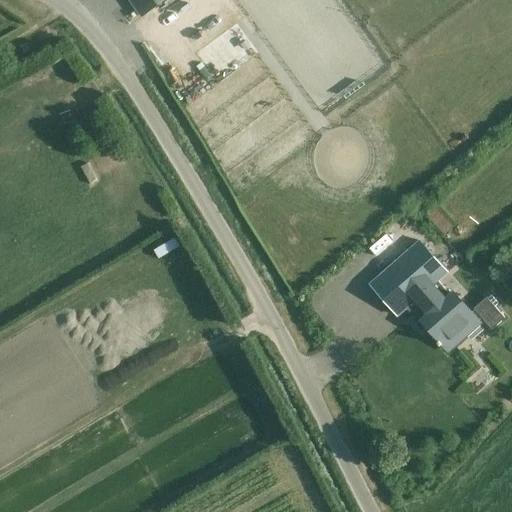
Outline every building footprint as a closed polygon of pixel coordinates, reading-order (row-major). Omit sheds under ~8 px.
[(128,0),(137,13),(138,14),(157,0),(128,0)] [(237,24),(197,54),(218,82),(258,53),(237,24)] [(242,88),(253,74),(244,67),(233,81),(242,88)] [(438,208),(429,216),(445,234),(454,226),(438,208)] [(480,322),(479,321),(483,317),(493,329),(506,318),(487,298),(471,312),(454,292),(451,295),(438,281),(448,272),(420,240),(371,284),(398,316),(407,308),(440,346),(443,344),(448,350),(480,322)]
